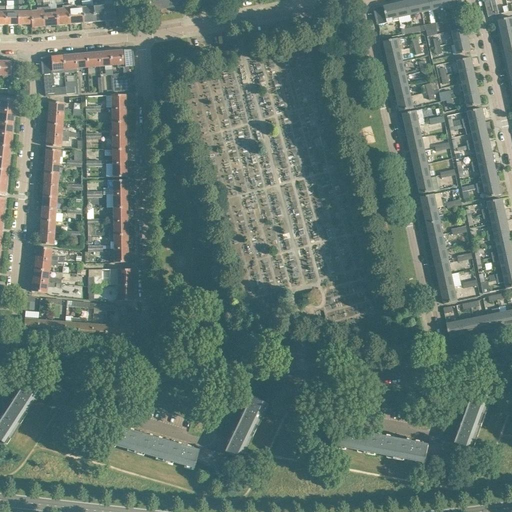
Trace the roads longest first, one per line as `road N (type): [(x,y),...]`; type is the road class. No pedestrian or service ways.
road 1 (secondary): [(511,507),(98,511),(0,500)]
road 2 (residential): [(361,0),(439,369)]
road 3 (residential): [(141,364),(146,95),(139,37)]
road 4 (residential): [(32,47),(12,354)]
road 5 (residential): [(355,0),(139,37)]
road 6 (unclassified): [(115,362),(119,418),(198,441),(212,433),(231,372)]
road 7 (unclassified): [(336,378),(351,421),(432,435),(451,368)]
road 8 (residential): [(511,157),(474,0)]
